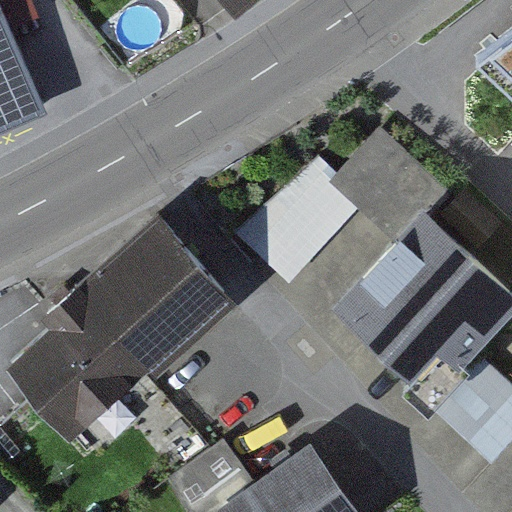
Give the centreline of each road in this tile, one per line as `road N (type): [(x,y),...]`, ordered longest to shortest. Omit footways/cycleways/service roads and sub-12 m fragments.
road 1 (unclassified): [(452,511),(139,152)]
road 2 (primary): [(139,152),(377,0)]
road 3 (primary): [(0,224),(139,152)]
